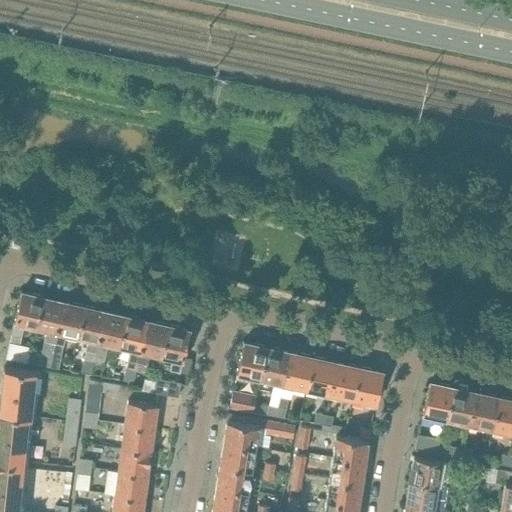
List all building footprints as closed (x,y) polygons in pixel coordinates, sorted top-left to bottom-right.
[(20,292),(11,333),(21,335),(23,322),(35,325),(42,295),(22,291),(20,292)] [(29,351),(27,362),(38,365),(48,366),(63,300),(42,295),(35,325),(46,328),(40,354),(29,351)] [(65,332),(77,335),(84,305),(63,300),(48,366),(57,368),(65,332)] [(84,305),(77,335),(88,337),(84,358),(80,372),(90,374),(93,360),(105,309),(84,305)] [(107,342),(119,344),(126,314),(105,309),(93,360),(103,362),(107,342)] [(130,347),(122,381),(132,382),(135,370),(147,319),(126,314),(119,344),(130,347)] [(149,351),(161,354),(168,324),(147,319),(135,370),(145,372),(149,351)] [(161,354),(159,364),(170,366),(169,369),(179,371),(183,356),(189,330),(187,328),(168,324),(161,354)] [(247,374),(260,377),(267,346),(245,341),(243,342),(235,376),(246,379),(247,374)] [(26,362),(30,347),(9,342),(5,357),(26,362)] [(290,351),(267,346),(260,377),(257,387),(272,390),(273,384),(282,386),(290,351)] [(293,384),(306,387),(313,356),(290,351),(282,386),(292,388),(293,384)] [(336,361),(313,356),(306,387),(319,389),(318,394),(328,396),(336,361)] [(339,394),(352,397),(359,366),(336,361),(328,396),(338,399),(339,394)] [(0,511),(21,511),(32,415),(34,415),(39,369),(4,366),(0,400),(0,511)] [(381,370),(359,366),(352,397),(365,399),(364,404),(375,406),(382,372),(381,370)] [(153,390),(155,379),(144,377),(141,389),(152,391),(153,390)] [(155,379),(152,391),(178,396),(180,382),(155,377),(155,379)] [(429,382),(421,416),(432,419),(433,414),(446,417),(453,386),(431,381),(429,382)] [(457,424),(468,427),(476,391),(453,386),(446,417),(458,420),(457,424)] [(480,424),(492,427),(499,396),(476,391),(468,427),(479,429),(480,424)] [(237,409),(252,411),(255,398),(232,393),(229,407),(237,409)] [(280,394),(278,404),(276,415),(284,416),(289,396),(280,394)] [(75,443),(81,397),(68,396),(63,441),(75,443)] [(511,398),(499,396),(492,427),(505,430),(504,434),(511,436),(511,398)] [(124,424),(153,428),(157,404),(127,400),(124,424)] [(276,415),(278,404),(269,402),(267,413),(276,415)] [(86,411),(85,418),(96,420),(97,412),(86,411)] [(322,423),(324,413),(316,411),(314,421),(322,423)] [(226,419),(258,425),(266,426),(265,432),(291,436),(293,424),(227,412),(226,419)] [(322,423),(331,425),(333,415),(324,413),(322,423)] [(85,418),(84,426),(95,427),(96,420),(85,418)] [(226,419),(223,441),(255,446),(258,425),(226,419)] [(150,451),(153,428),(124,424),(121,447),(150,451)] [(298,425),(295,446),(305,447),(308,427),(298,425)] [(368,437),(370,428),(361,426),(359,435),(368,437)] [(364,460),(367,439),(335,434),(332,456),(364,460)] [(440,442),(441,438),(418,434),(414,449),(438,453),(440,442)] [(251,467),(255,446),(223,441),(219,462),(251,467)] [(462,457),(464,447),(440,442),(438,453),(453,455),(462,457)] [(150,451),(121,447),(117,470),(147,474),(150,451)] [(470,459),(470,458),(472,449),(464,447),(462,457),(470,459)] [(294,453),(291,471),(300,472),(303,455),(294,453)] [(508,465),(510,455),(501,453),(499,463),(508,465)] [(408,479),(439,483),(447,485),(451,461),(413,455),(408,479)] [(364,460),(332,456),(329,477),(361,482),(364,460)] [(79,465),(90,466),(91,458),(80,457),(79,465)] [(261,469),(272,471),(273,463),(262,461),(261,469)] [(219,462),(216,483),(248,489),(251,467),(219,462)] [(90,466),(79,465),(76,488),(87,490),(90,466)] [(511,508),(511,470),(497,468),(495,482),(504,483),(500,507),(511,508)] [(272,471),(261,469),(260,477),(271,478),(272,471)] [(143,498),(147,474),(117,470),(114,494),(143,498)] [(297,489),(300,472),(291,471),(288,488),(297,489)] [(358,503),(361,482),(329,477),(325,498),(358,503)] [(408,479),(404,507),(434,511),(439,483),(408,479)] [(216,483),(212,505),(244,510),(248,489),(216,483)] [(468,488),(459,487),(457,500),(466,501),(468,488)] [(472,510),(474,503),(475,490),(469,489),(466,509),(472,510)] [(141,511),(143,498),(114,494),(111,511),(141,511)] [(287,496),(284,511),(294,511),(297,497),(287,496)] [(356,511),(358,503),(325,498),(323,511),(356,511)] [(255,511),(256,511),(265,511),(267,505),(256,503),(255,511)]
